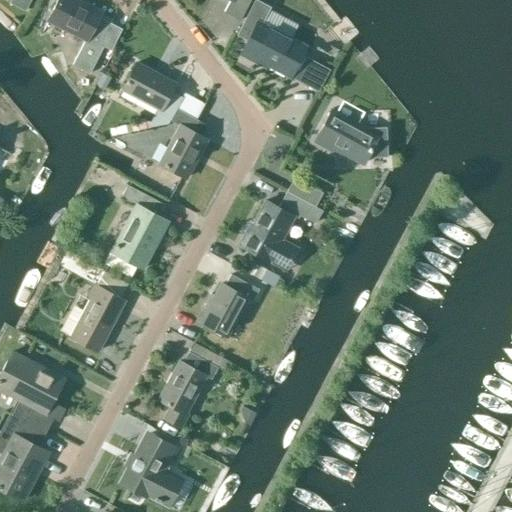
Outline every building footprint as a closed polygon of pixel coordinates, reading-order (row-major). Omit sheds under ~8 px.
[(9,0),(9,2),(25,10),(30,0),(9,0)] [(97,45),(108,22),(97,17),(99,13),(73,0),(56,0),(47,20),(85,39),(72,65),(88,73),(102,47),(97,45)] [(229,0),(223,11),(239,20),(249,0),(229,0)] [(288,76),(304,46),(257,22),(266,5),(256,0),(253,0),(236,35),(247,41),(239,55),(252,62),(254,58),(288,76)] [(175,109),(181,97),(170,91),(174,83),(135,63),(121,89),(157,109),(150,122),(151,127),(167,124),(169,120),(175,109)] [(338,107),(347,91),(338,86),(328,102),(338,107)] [(338,114),(331,110),(314,142),(334,153),(336,149),(362,163),(366,156),(386,156),(385,127),(363,127),(366,121),(341,108),(338,114)] [(204,125),(175,109),(169,120),(179,125),(158,164),(185,178),(205,139),(198,135),(204,125)] [(146,129),(144,119),(130,121),(130,125),(110,129),(111,135),(146,129)] [(293,177),(286,191),(315,206),(322,192),(293,177)] [(141,268),(166,221),(157,216),(164,204),(127,184),(120,197),(136,206),(112,251),(110,250),(104,262),(130,276),(136,265),(141,268)] [(176,189),(167,184),(162,195),(171,200),(176,189)] [(321,210),(286,191),(277,207),(264,200),(240,246),(282,268),(294,246),(280,239),(295,212),(314,223),(321,210)] [(248,274),(261,281),(262,280),(268,284),(272,277),(252,266),(248,274)] [(236,268),(232,276),(229,274),(224,285),(220,283),(199,322),(226,336),(246,298),(251,301),(257,289),(261,281),(248,274),(236,268)] [(95,285),(93,284),(86,297),(90,299),(89,300),(79,295),(60,330),(71,336),(70,337),(97,351),(118,311),(124,301),(120,299),(118,298),(126,283),(103,271),(95,285)] [(306,310),(298,306),(292,317),(301,321),(306,310)] [(0,390),(17,399),(9,413),(44,432),(52,418),(57,421),(63,409),(50,402),(62,379),(11,351),(0,372),(0,390)] [(210,378),(216,367),(188,352),(182,363),(178,361),(158,400),(170,406),(163,418),(180,427),(187,413),(185,412),(205,375),(210,378)] [(44,432),(9,413),(0,430),(0,452),(1,453),(0,456),(0,488),(22,500),(47,452),(36,447),(44,432)] [(169,460),(176,447),(149,433),(143,444),(139,442),(118,482),(145,496),(146,494),(164,504),(178,478),(160,468),(165,458),(169,460)]
